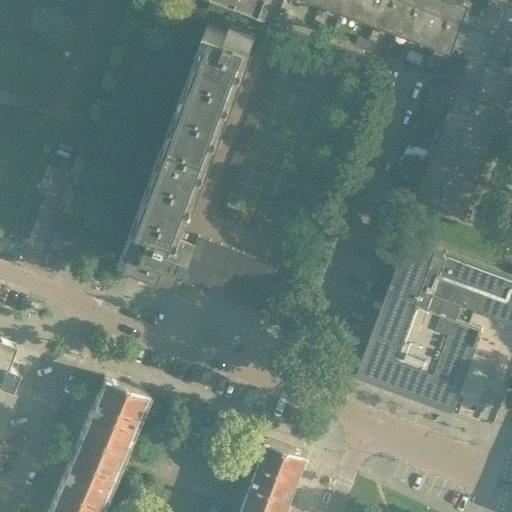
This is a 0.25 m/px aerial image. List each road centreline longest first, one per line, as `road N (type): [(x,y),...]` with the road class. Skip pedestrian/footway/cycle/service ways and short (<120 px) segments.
road 1 (residential): [(279,386),(321,308),(408,78)]
road 2 (residential): [(87,307),(4,511)]
road 3 (residential): [(87,307),(279,386)]
road 4 (residential): [(511,481),(365,423)]
